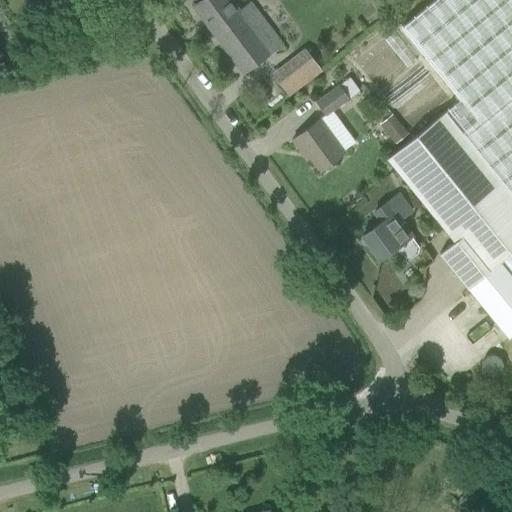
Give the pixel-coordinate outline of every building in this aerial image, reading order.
[(200,0),(193,6),(244,73),(281,45),(249,2),(239,10),(231,0),(200,0)] [(511,336),(511,0),(435,0),(402,27),(460,100),(387,159),(454,243),(440,254),(509,339),(511,336)] [(305,49),(291,59),(309,82),(322,72),(305,49)] [(349,78),(339,85),(341,88),(349,99),(357,93),(359,91),(349,78)] [(341,88),(339,85),(315,103),(325,116),(339,106),(349,99),(341,88)] [(379,124),(395,144),(408,134),(392,114),(379,124)] [(305,151),(319,171),(345,153),(320,119),(292,140),(302,154),(305,151)] [(419,247),(411,236),(387,203),(374,212),(381,222),(362,236),(380,260),(394,249),(402,259),(408,260),(418,253),(419,247)] [(433,228),(437,234),(442,230),(435,222),(431,226),(433,228)] [(477,496),(465,490),(464,489),(457,503),(469,510),(470,508),(477,496)]
